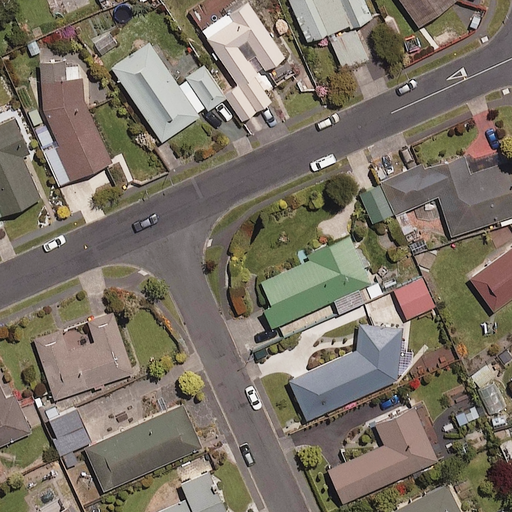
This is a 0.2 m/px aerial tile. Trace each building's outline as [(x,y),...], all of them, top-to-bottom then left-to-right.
[(373,19),(365,0),(289,0),(309,43),(328,34),(344,69),(370,57),(356,27),(373,19)] [(401,0),(416,22),(448,0),(401,0)] [(265,92),(276,84),(268,72),(285,60),(248,1),(203,30),(238,86),(226,95),(242,121),(272,103),(265,92)] [(161,142),(200,116),(197,112),(205,107),(207,111),(226,98),(204,66),(177,85),(149,43),(111,68),(161,142)] [(79,79),(78,65),(66,66),(66,61),(40,64),(44,107),(60,145),(44,151),(58,186),(112,164),(86,103),(82,79),(79,79)] [(30,154),(15,119),(0,125),(0,217),(41,200),(22,157),(30,154)] [(379,176),(390,210),(438,194),(451,230),(511,209),(511,170),(504,146),(473,156),(469,146),(379,176)] [(390,210),(379,176),(358,183),(369,217),(390,210)] [(414,227),(419,225),(413,211),(408,213),(406,210),(395,215),(405,239),(417,234),(414,227)] [(368,277),(361,261),(368,258),(359,240),(352,243),(346,230),(297,252),(299,258),(259,276),(268,297),(261,301),(270,321),(331,294),(337,308),(361,297),(355,283),(368,277)] [(511,240),(468,272),(492,305),(511,290),(511,240)] [(433,301),(420,273),(393,286),(407,314),(433,301)] [(131,369),(113,313),(88,321),(93,338),(66,347),(61,331),(35,339),(53,395),(131,369)] [(399,322),(360,319),(353,345),(287,374),(304,411),(395,372),(399,322)] [(4,394),(0,384),(0,439),(29,427),(13,390),(4,394)] [(475,387),(449,396),(458,421),(483,412),(475,387)] [(199,442),(180,399),(83,442),(103,485),(199,442)] [(435,455),(411,400),(373,417),(383,439),(327,464),(341,497),(435,455)] [(69,445),(88,436),(74,404),(46,416),(65,463),(75,459),(69,445)] [(224,511),(206,467),(179,478),(186,494),(149,509),(150,511),(224,511)] [(68,471),(52,481),(62,498),(78,489),(68,471)] [(462,511),(443,472),(363,511),(462,511)] [(71,511),(65,501),(45,511),(71,511)]
